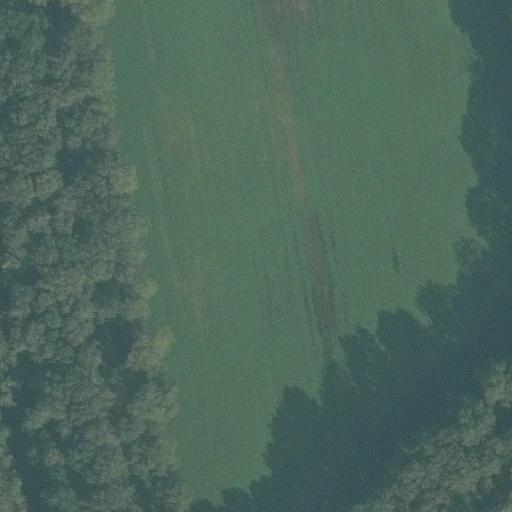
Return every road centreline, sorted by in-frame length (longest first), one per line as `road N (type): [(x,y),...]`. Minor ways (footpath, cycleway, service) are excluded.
road 1 (tertiary): [(132,511),(37,0)]
road 2 (unclassified): [(400,511),(511,396)]
